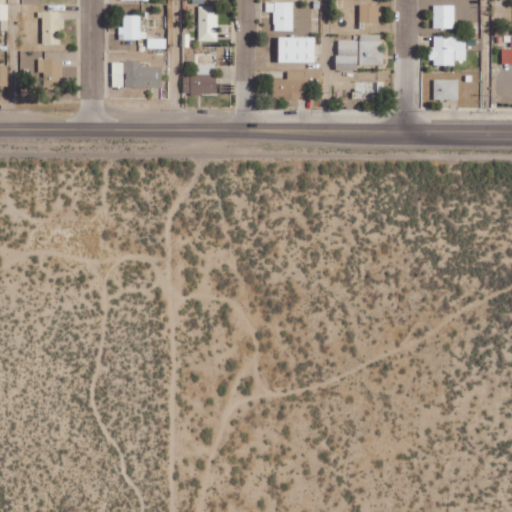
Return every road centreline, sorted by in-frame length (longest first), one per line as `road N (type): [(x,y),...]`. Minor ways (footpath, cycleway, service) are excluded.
road 1 (secondary): [(511,129),(0,129)]
road 2 (residential): [(91,131),(90,0)]
road 3 (residential): [(245,0),(246,130)]
road 4 (residential): [(408,129),(407,0)]
